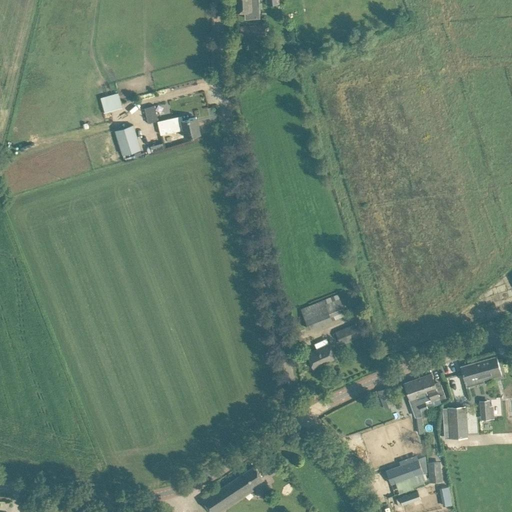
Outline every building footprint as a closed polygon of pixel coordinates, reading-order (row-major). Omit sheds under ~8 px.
[(235,0),(236,11),(245,11),(246,19),(260,19),(258,0),(235,0)] [(240,26),(241,39),(264,37),(263,25),(240,26)] [(111,107),(123,103),(119,91),(107,95),(111,107)] [(155,105),(143,106),(145,116),(156,114),(155,105)] [(207,107),(210,116),(218,114),(216,105),(207,107)] [(157,121),(161,135),(184,129),(186,137),(188,137),(200,134),(196,117),(184,120),(182,115),(157,121)] [(140,148),(133,124),(115,130),(123,153),(140,148)] [(339,294),(301,309),(309,328),(347,313),(339,294)] [(336,332),(341,343),(360,335),(355,324),(336,332)] [(307,353),(313,367),(335,357),(329,343),(307,353)] [(463,375),(465,381),(482,376),(483,380),(502,374),(499,365),(496,356),(460,366),(463,375)] [(431,373),(421,377),(427,392),(429,391),(431,398),(438,396),(440,399),(446,397),(441,383),(435,385),(431,373)] [(421,377),(404,383),(407,391),(410,398),(416,415),(422,415),(422,411),(421,410),(418,402),(425,400),(428,399),(431,398),(429,391),(427,392),(421,377)] [(385,408),(393,404),(386,387),(377,390),(385,408)] [(489,399),(480,400),(480,404),(480,410),(481,414),(490,413),(490,410),(489,399)] [(425,400),(418,402),(421,410),(422,411),(423,414),(423,417),(429,415),(427,408),(428,408),(425,400)] [(449,407),(443,407),(443,421),(444,437),(466,436),(465,419),(465,406),(464,406),(451,406),(449,406),(449,407)] [(416,416),(419,432),(425,431),(422,415),(416,416)] [(386,470),(390,483),(423,472),(418,459),(386,470)] [(443,479),(440,460),(428,461),(431,481),(443,479)] [(202,500),(210,511),(217,511),(244,494),(243,492),(263,479),(255,466),(202,500)] [(449,487),(441,488),(444,506),(452,504),(449,487)] [(400,496),(396,497),(398,505),(403,504),(420,498),(417,490),(400,496)]
